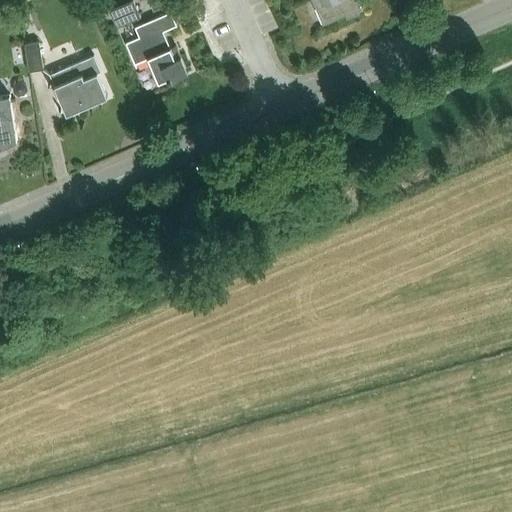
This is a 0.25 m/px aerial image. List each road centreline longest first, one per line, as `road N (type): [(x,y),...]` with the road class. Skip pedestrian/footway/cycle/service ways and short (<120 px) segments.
road 1 (tertiary): [(280,108),(0,235)]
road 2 (tertiary): [(511,10),(280,108)]
